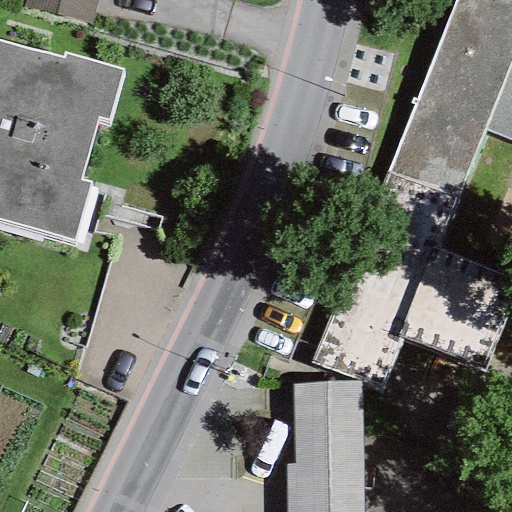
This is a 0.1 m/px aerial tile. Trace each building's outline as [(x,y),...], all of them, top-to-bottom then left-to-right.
[(95,0),(24,0),(24,2),(91,20),(95,0)] [(511,0),(453,0),(386,166),(455,192),(482,127),(511,52),(511,0)] [(123,64),(0,30),(0,217),(74,238),(92,173),(80,170),(96,110),(109,113),(123,64)] [(511,52),(482,127),(511,139),(511,52)] [(511,271),(436,242),(455,192),(386,166),(311,359),(380,386),(400,333),(483,365),(511,289),(511,271)] [(360,511),(357,379),(292,380),(293,462),(285,461),(285,511),(360,511)]
